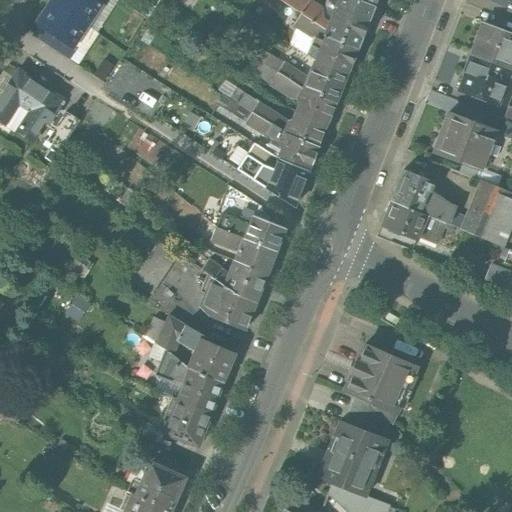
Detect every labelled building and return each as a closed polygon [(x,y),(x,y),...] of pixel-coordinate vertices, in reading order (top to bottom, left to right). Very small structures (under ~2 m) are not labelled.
[(93,0),(51,0),(50,2),(86,27),(101,5),(93,0)] [(307,0),(280,0),(282,1),(311,20),(326,30),(328,22),(322,18),(320,10),(306,1),(307,0)] [(373,6),(358,0),(336,0),(328,22),(326,30),(327,31),(325,37),(356,49),(373,6)] [(511,0),(491,0),(491,1),(511,9),(511,0)] [(311,20),(282,1),(276,10),(289,20),(286,23),(303,33),(311,20)] [(86,27),(50,2),(36,24),(45,31),(72,48),(86,27)] [(356,49),(325,37),(327,31),(326,30),(311,20),(303,33),(311,39),(306,55),(315,61),(347,74),(356,49)] [(511,66),(511,35),(483,25),(478,39),(477,39),(471,56),(510,71),(511,66)] [(72,48),(45,31),(39,41),(69,61),(76,51),(72,48)] [(510,71),(471,56),(463,75),(464,75),(458,90),(505,108),(510,94),(503,91),(510,71)] [(347,74),(315,61),(308,80),(304,90),(334,104),(347,74)] [(276,73),(260,62),(253,72),(269,83),(276,73)] [(308,80),(282,63),(276,73),(304,90),(308,80)] [(32,82),(18,73),(0,100),(0,117),(8,123),(19,106),(28,113),(18,129),(33,139),(59,100),(45,90),(48,86),(35,77),(32,82)] [(334,104),(304,90),(276,73),(269,83),(291,97),(298,99),(300,103),(296,113),(326,125),(334,104)] [(271,91),(252,78),(249,83),(268,95),(271,91)] [(257,102),(244,94),(238,103),(243,107),(251,112),(257,102)] [(326,125),(296,113),(294,119),(288,122),(264,105),(259,102),(258,101),(257,102),(251,112),(266,122),(286,134),(317,147),(326,125)] [(251,112),(243,107),(237,117),(249,124),(245,130),(250,133),(254,127),(260,132),(266,122),(251,112)] [(66,112),(46,142),(60,152),(79,121),(66,112)] [(495,131),(449,113),(433,154),(480,171),(495,131)] [(317,147),(286,134),(266,122),(260,132),(280,144),(282,148),(278,158),(308,170),(317,147)] [(511,124),(506,122),(501,134),(511,138),(511,124)] [(236,170),(265,189),(278,158),(254,144),(236,170)] [(292,207),(308,170),(278,158),(265,189),(292,207)] [(434,182),(404,170),(391,201),(444,223),(447,223),(452,211),(454,206),(429,195),(434,182)] [(511,198),(511,194),(484,183),(469,218),(452,211),(447,223),(503,246),(511,225),(511,199),(511,198)] [(444,223),(391,201),(381,227),(416,241),(419,234),(437,241),(444,223)] [(242,223),(218,214),(216,219),(220,221),(216,230),(244,240),(248,228),(242,223)] [(284,229),(253,217),(248,228),(244,240),(276,252),(284,229)] [(244,240),(216,230),(213,238),(210,237),(208,242),(232,251),(239,251),(244,240)] [(276,252),(244,240),(239,251),(235,262),(267,273),(276,252)] [(158,243),(140,270),(159,283),(177,255),(158,243)] [(477,262),(454,252),(448,267),(471,277),(477,262)] [(221,271),(204,261),(201,266),(195,261),(192,265),(213,279),(215,280),(221,271)] [(267,273),(235,262),(231,272),(224,267),(221,272),(221,271),(215,280),(242,298),(255,303),(267,273)] [(505,275),(491,269),(486,282),(500,288),(505,275)] [(159,283),(140,270),(132,282),(151,295),(159,283)] [(215,280),(213,279),(201,310),(208,319),(243,333),(255,303),(242,298),(215,280)] [(84,320),(91,300),(76,296),(70,315),(84,320)] [(235,354),(202,341),(203,339),(169,318),(161,334),(196,355),(189,371),(222,383),(235,354)] [(196,355),(161,334),(156,345),(175,357),(189,371),(196,355)] [(414,368),(362,346),(356,361),(354,360),(348,372),(350,373),(343,390),(354,395),(364,399),(395,413),(396,411),(395,410),(412,370),(413,370),(414,368)] [(189,371),(161,360),(155,376),(180,389),(176,400),(210,414),(222,383),(189,371)] [(364,399),(354,395),(343,422),(381,437),(387,422),(364,399)] [(176,400),(171,398),(165,416),(169,417),(163,434),(197,447),(210,414),(176,400)] [(146,424),(115,404),(108,415),(138,435),(146,424)] [(343,422),(339,420),(317,477),(331,482),(326,494),(344,511),(386,511),(389,506),(357,492),(379,438),(384,441),(385,439),(381,437),(343,422)] [(177,472),(157,464),(155,468),(149,465),(140,487),(132,484),(127,494),(170,511),(183,480),(179,478),(180,476),(179,474),(177,472)] [(169,511),(170,511),(127,494),(120,511),(169,511)]
